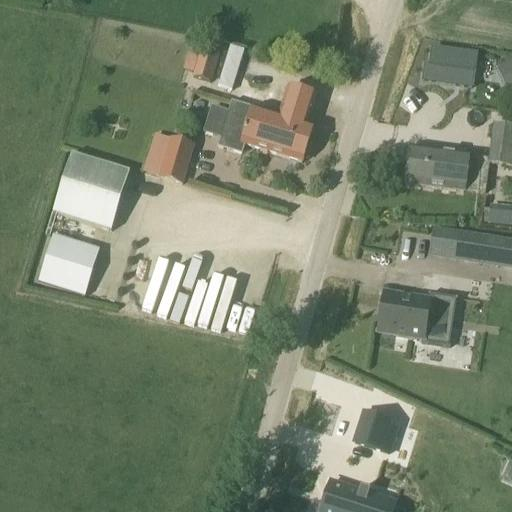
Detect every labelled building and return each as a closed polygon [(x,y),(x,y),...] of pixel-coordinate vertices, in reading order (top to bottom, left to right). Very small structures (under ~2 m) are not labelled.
[(431,49),(429,66),(424,65),(421,84),(473,91),(478,55),(431,49)] [(201,50),(198,58),(193,74),(192,79),(209,84),(218,55),(203,51),(201,50)] [(260,152),(271,116),(230,103),(216,149),(240,156),(243,147),(260,152)] [(260,152),(300,165),(312,129),(271,116),(260,152)] [(405,186),(464,193),(464,192),(485,195),(488,166),(511,168),(511,127),(494,125),(489,161),(468,158),(468,155),(409,148),(405,186)] [(158,181),(181,188),(192,149),(169,143),(158,181)] [(70,159),(52,218),(111,235),(128,177),(70,159)] [(511,208),(481,207),(481,224),(511,225),(511,208)] [(511,243),(432,230),(428,258),(511,270),(511,243)] [(53,237),(38,285),(85,300),(99,251),(53,237)] [(134,257),(167,264),(169,252),(137,245),(134,257)] [(172,265),(201,271),(204,260),(174,253),(172,265)] [(458,300),(429,296),(428,298),(429,298),(428,303),(384,296),(377,334),(422,342),(422,343),(421,343),(421,345),(450,349),(458,300)] [(342,301),(341,326),(355,326),(356,302),(342,301)] [(372,415),(362,445),(397,456),(407,426),(372,415)] [(344,489),(336,511),(399,511),(401,507),(344,489)]
